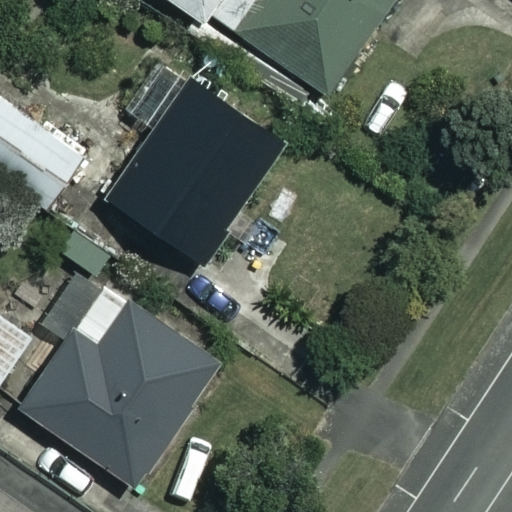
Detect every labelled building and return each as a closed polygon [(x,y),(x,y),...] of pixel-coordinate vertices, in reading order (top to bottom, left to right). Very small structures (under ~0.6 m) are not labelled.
[(230,31),(250,0),(164,0),(197,21),(202,13),(230,31)] [(250,0),(230,31),(325,93),(386,0),(250,0)] [(276,138),(174,73),(95,197),(197,262),(276,138)] [(0,99),(0,174),(43,202),(77,148),(0,99)] [(215,363),(99,280),(10,405),(127,487),(215,363)] [(0,311),(0,386),(36,337),(0,311)] [(0,511),(24,511),(0,495),(0,511)]
